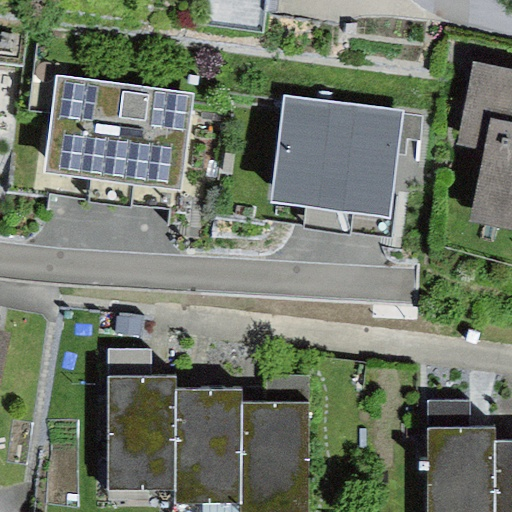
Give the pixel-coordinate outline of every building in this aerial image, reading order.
[(511,74),(476,67),(460,146),(492,153),(478,223),(511,229),(511,74)] [(197,98),(58,80),(45,177),(184,195),(197,98)] [(406,113),(287,99),(274,207),(393,221),(406,113)] [(142,320),(118,317),(115,341),(139,343),(142,320)] [(0,407),(12,339),(0,337),(0,407)] [(151,352),(111,351),(109,492),(178,493),(177,395),(178,380),(151,380),(151,352)] [(241,395),(177,395),(178,493),(178,511),(241,510),(242,408),(241,395)] [(471,401),(428,401),(427,511),(497,511),(496,442),(496,431),(471,431),(471,401)] [(308,511),(309,408),(242,408),(241,510),(241,511),(308,511)] [(511,511),(511,441),(496,442),(497,511),(511,511)]
